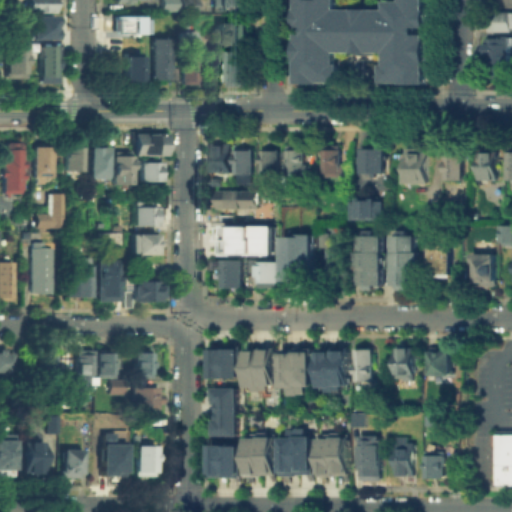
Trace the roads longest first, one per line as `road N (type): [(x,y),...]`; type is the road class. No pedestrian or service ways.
road 1 (residential): [(0,504),(511,506)]
road 2 (secondary): [(187,110),(511,110)]
road 3 (residential): [(198,315),(511,317)]
road 4 (residential): [(188,306),(187,110)]
road 5 (residential): [(186,511),(185,334)]
road 6 (residential): [(0,324),(176,327)]
